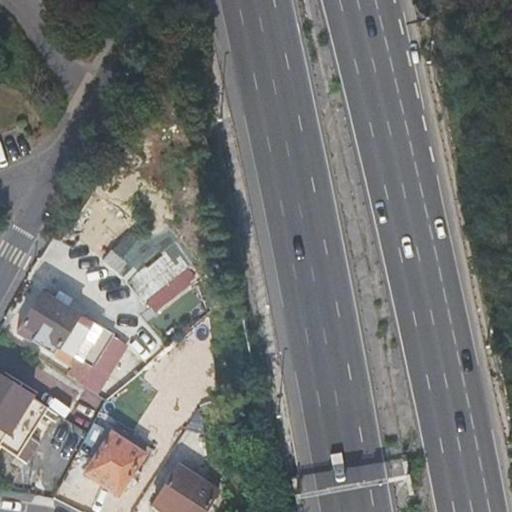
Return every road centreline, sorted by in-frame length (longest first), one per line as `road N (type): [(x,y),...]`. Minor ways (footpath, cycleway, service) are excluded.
road 1 (motorway): [(466,511),(355,0)]
road 2 (motorway): [(252,0),(354,511)]
road 3 (residential): [(153,0),(0,273)]
